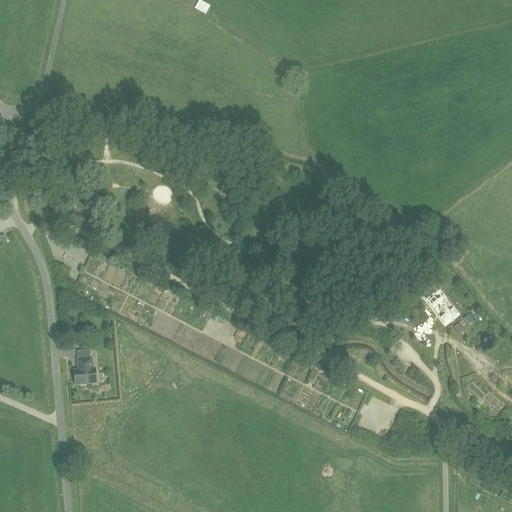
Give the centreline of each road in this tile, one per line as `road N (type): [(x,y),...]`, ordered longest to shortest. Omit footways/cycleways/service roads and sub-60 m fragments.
road 1 (track): [(427,412),(80,231),(44,226)]
road 2 (residential): [(4,111),(10,198),(47,290),(68,511)]
road 3 (unclassified): [(4,111),(32,108),(42,98),(64,0)]
